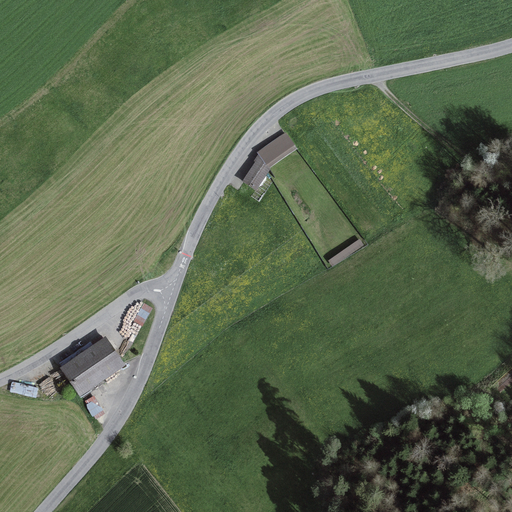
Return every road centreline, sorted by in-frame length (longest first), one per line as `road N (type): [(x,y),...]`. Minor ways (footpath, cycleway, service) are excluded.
road 1 (residential): [(170,293),(217,186),(284,105),(335,82),(511,44)]
road 2 (residential): [(42,511),(118,419),(170,293)]
road 3 (residential): [(0,382),(68,348),(139,293),(170,293)]
